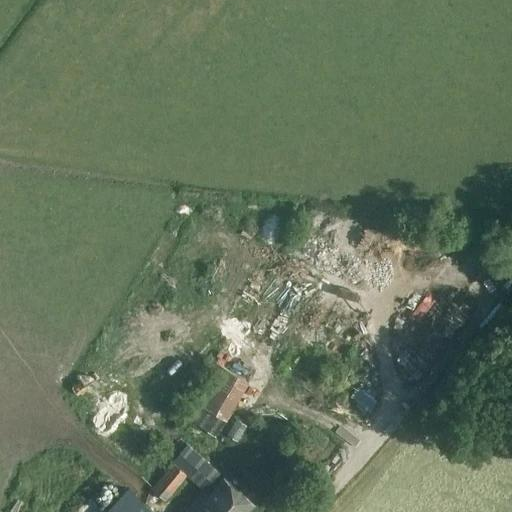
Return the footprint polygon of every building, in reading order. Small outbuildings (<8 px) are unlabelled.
[(334,313),(349,305),(338,287),(323,295),(334,313)] [(479,295),(489,308),(498,302),(488,288),(479,295)] [(226,421),(249,381),(219,363),(195,403),(226,421)] [(397,370),(392,384),(411,391),(416,376),(397,370)] [(202,491),(219,472),(187,444),(171,462),(172,464),(151,488),(165,501),(186,477),(202,491)] [(184,511),(156,511),(128,487),(106,511),(247,511),(255,504),(224,477),(207,496),(203,492),(184,511)]
